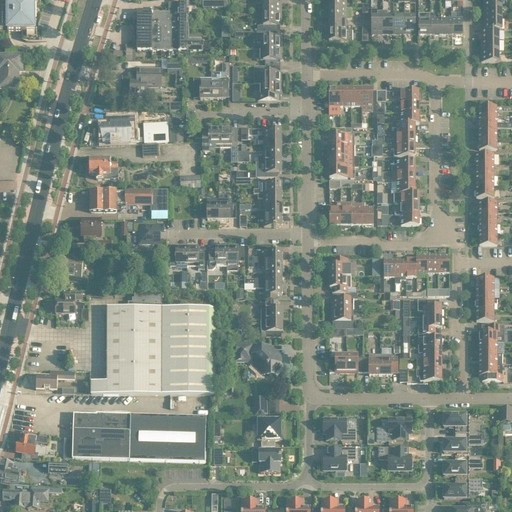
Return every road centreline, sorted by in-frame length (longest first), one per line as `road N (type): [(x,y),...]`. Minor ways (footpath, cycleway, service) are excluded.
road 1 (primary): [(0,364),(94,0)]
road 2 (residential): [(158,511),(161,494),(172,487),(307,486)]
road 3 (residential): [(435,80),(436,211),(454,239)]
road 4 (residential): [(309,401),(306,239)]
road 5 (residential): [(454,239),(463,399)]
road 6 (residential): [(454,239),(306,239)]
road 7 (residential): [(172,235),(306,239)]
road 8 (residential): [(306,76),(435,80)]
road 9 (residential): [(306,239),(306,114)]
